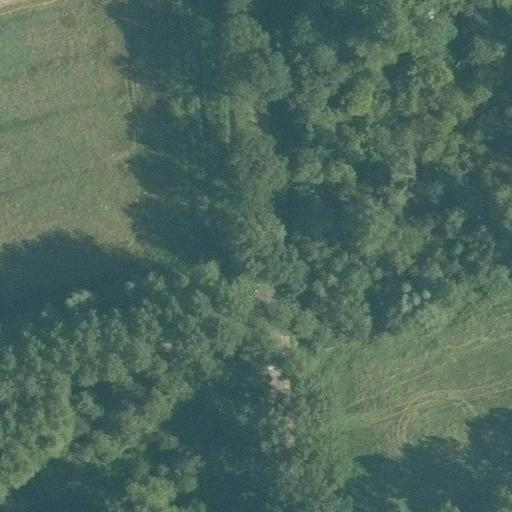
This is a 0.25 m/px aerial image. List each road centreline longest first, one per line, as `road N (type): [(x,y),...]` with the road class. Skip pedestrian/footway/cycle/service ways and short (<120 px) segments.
road 1 (tertiary): [(272,307),(248,0)]
road 2 (unclassified): [(272,307),(0,388)]
road 3 (tertiary): [(291,511),(272,307)]
